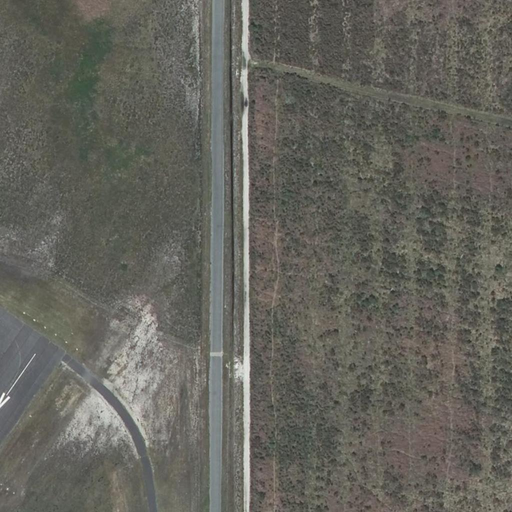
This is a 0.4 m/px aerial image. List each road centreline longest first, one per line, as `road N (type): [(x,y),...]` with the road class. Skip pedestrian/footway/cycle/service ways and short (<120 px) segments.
road 1 (unclassified): [(218,0),(215,511)]
road 2 (track): [(246,0),(246,511)]
